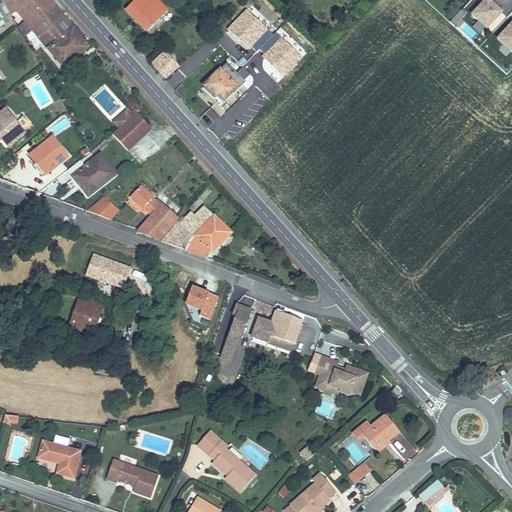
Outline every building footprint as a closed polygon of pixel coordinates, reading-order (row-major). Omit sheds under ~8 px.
[(8,0),(26,22),(33,30),(64,67),(89,47),(63,15),(50,0),(8,0)] [(168,11),(155,0),(135,0),(126,10),(148,31),(168,11)] [(485,0),(472,14),(487,27),(502,11),(496,5),(497,3),(494,0),(485,0)] [(238,11),(224,25),(229,29),(243,16),(238,11)] [(33,30),(26,22),(19,27),(26,36),(33,30)] [(511,22),(498,37),(511,50),(511,22)] [(252,50),(287,77),(303,56),(268,29),(252,50)] [(165,52),(153,63),(166,78),(178,67),(165,52)] [(203,86),(212,94),(214,92),(215,94),(213,96),(221,104),(244,80),(226,63),(203,86)] [(8,147),(34,125),(29,119),(27,120),(24,116),(16,122),(6,110),(0,114),(0,136),(2,139),(8,147)] [(113,135),(128,151),(152,129),(136,112),(113,135)] [(68,157),(52,138),(30,156),(36,163),(39,161),(48,173),(68,157)] [(101,154),(85,167),(80,160),(68,170),(79,184),(81,183),(90,195),(116,174),(101,154)] [(43,177),(48,173),(39,161),(36,163),(34,165),(43,177)] [(88,196),(90,195),(81,183),(79,184),(88,196)] [(158,201),(141,186),(131,197),(152,216),(138,232),(137,232),(158,240),(172,226),(175,221),(178,218),(159,200),(158,201)] [(111,220),(119,210),(104,197),(88,211),(111,220)] [(174,228),(161,241),(186,251),(206,258),(231,233),(205,207),(195,217),(191,214),(179,225),(175,221),(172,226),(174,228)] [(131,268),(93,255),(86,275),(120,288),(122,284),(125,285),(131,268)] [(192,287),(183,309),(212,320),(220,297),(192,287)] [(261,311),(264,303),(252,298),(248,309),(252,310),(253,308),(261,311)] [(100,306),(79,299),(69,327),(92,335),(96,325),(93,324),(100,306)] [(273,306),(264,303),(261,311),(270,314),(273,306)] [(102,307),(100,306),(93,324),(96,325),(102,307)] [(234,359),(252,310),(248,309),(239,306),(236,315),(221,355),(234,359)] [(303,322),(276,312),(272,323),(258,319),(251,338),(278,347),(280,340),(294,345),(299,332),(302,324),(303,322)] [(294,345),(280,340),(278,347),(291,352),(294,345)] [(232,363),(234,359),(221,355),(220,359),(232,363)] [(339,361),(320,355),(314,374),(317,375),(313,389),(337,397),(339,393),(350,397),(351,393),(360,397),(368,372),(345,364),(344,368),(337,366),(339,361)] [(98,362),(95,372),(109,375),(112,366),(98,362)] [(400,393),(395,388),(391,392),(397,397),(400,393)] [(18,417),(5,415),(3,423),(8,425),(9,421),(18,422),(18,417)] [(389,441),(399,432),(385,415),(370,427),(362,434),(363,436),(376,451),(389,441)] [(362,434),(370,427),(366,422),(353,434),(358,440),(363,436),(362,434)] [(241,492),(255,475),(226,449),(228,447),(210,431),(197,445),(215,460),(212,463),(222,472),(224,469),(230,474),(227,476),(225,479),(241,492)] [(81,451),(43,441),(38,458),(54,462),(55,459),(60,460),(59,463),(57,473),(74,478),(81,451)] [(391,443),(389,441),(376,451),(377,453),(391,443)] [(300,453),(306,461),(315,455),(309,447),(300,453)] [(158,476),(113,460),(106,479),(117,483),(118,480),(135,486),(133,492),(151,498),(158,476)] [(370,471),(364,463),(353,472),(353,473),(359,480),(370,471)] [(354,484),(359,480),(353,473),(348,477),(354,484)] [(315,484),(290,506),(295,511),(313,511),(322,504),(323,506),(330,500),(329,498),(336,492),(320,474),(312,481),(315,484)] [(438,480),(419,495),(425,502),(440,490),(443,487),(438,480)] [(440,490),(425,502),(429,507),(444,494),(443,493),(440,490)] [(207,511),(211,507),(198,499),(189,511),(207,511)]
